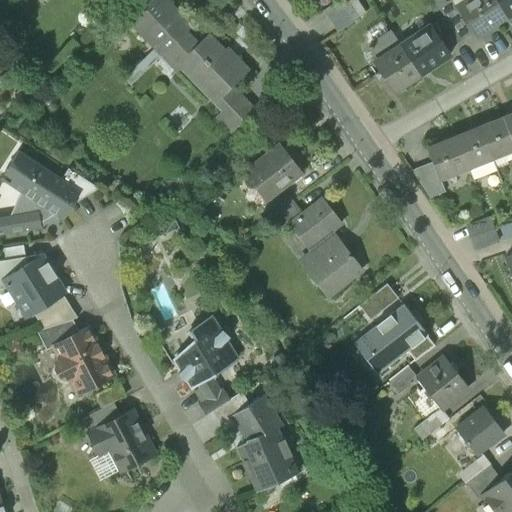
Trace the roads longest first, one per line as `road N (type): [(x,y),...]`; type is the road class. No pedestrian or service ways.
road 1 (residential): [(172,511),(209,495),(83,255)]
road 2 (tertiary): [(367,148),(511,365)]
road 3 (tertiary): [(262,0),(367,148)]
road 4 (residential): [(367,148),(511,65)]
